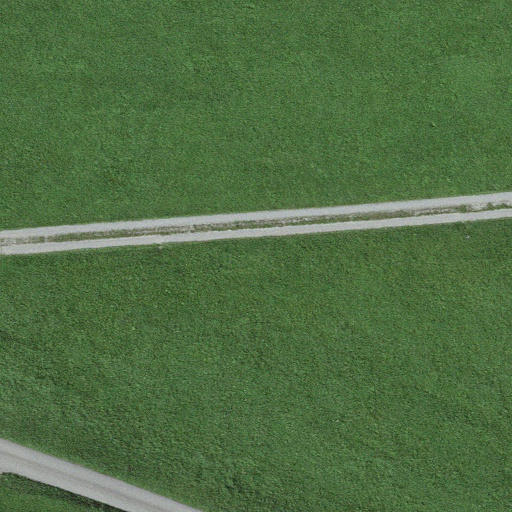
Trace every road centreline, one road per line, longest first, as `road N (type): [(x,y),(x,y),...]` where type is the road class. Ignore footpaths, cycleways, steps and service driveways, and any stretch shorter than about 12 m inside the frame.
road 1 (track): [(0,244),(511,205)]
road 2 (residential): [(121,511),(0,468)]
